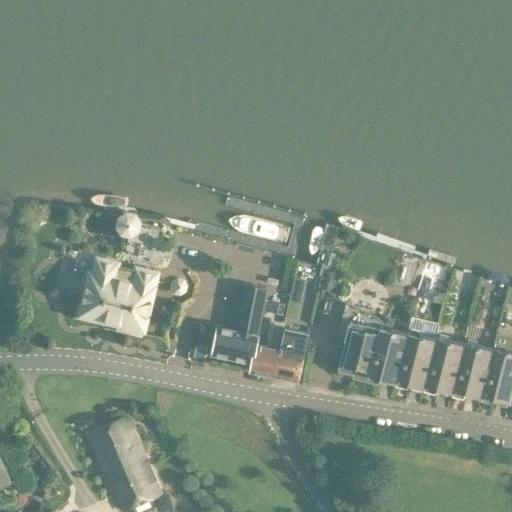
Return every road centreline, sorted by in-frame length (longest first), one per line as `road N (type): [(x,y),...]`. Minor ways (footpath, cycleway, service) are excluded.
road 1 (tertiary): [(511,435),(125,361),(0,359)]
road 2 (unknown): [(18,358),(39,434),(94,511)]
